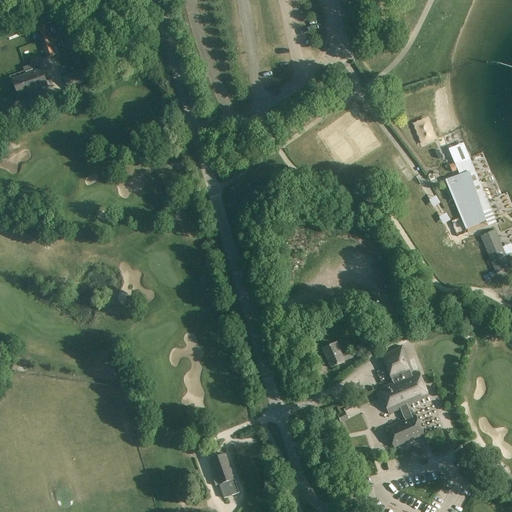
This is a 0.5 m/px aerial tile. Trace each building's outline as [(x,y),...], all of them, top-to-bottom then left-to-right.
[(45,27),(36,30),(46,58),(55,55),(46,30),(45,27)] [(25,75),(12,80),(17,96),(47,85),(39,62),(22,68),(25,75)] [(80,72),(64,78),(69,91),(85,84),(80,72)] [(418,128),(436,121),(425,92),(407,98),(418,128)] [(467,229),(485,221),(466,175),(447,183),(467,229)] [(511,268),(495,230),(480,236),(496,274),(511,268)] [(460,238),(455,240),(459,250),(464,249),(460,238)] [(342,355),(337,344),(323,350),(331,369),(345,363),(345,362),(353,358),(350,351),(342,355)] [(414,375),(402,346),(381,357),(390,378),(390,377),(393,383),(378,389),(380,393),(379,394),(386,411),(387,410),(389,416),(400,411),(405,422),(385,430),(393,450),(424,437),(416,417),(412,418),(408,407),(429,399),(428,395),(420,375),(419,372),(414,375)] [(349,420),(345,412),(337,416),(341,424),(349,420)] [(239,494),(226,455),(211,460),(216,477),(213,478),(215,486),(219,485),(224,499),(239,494)]
